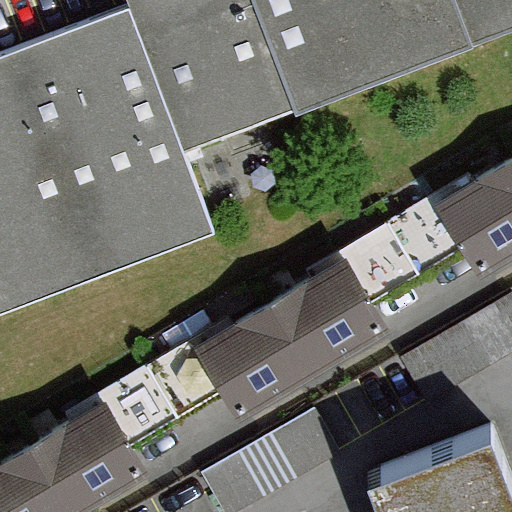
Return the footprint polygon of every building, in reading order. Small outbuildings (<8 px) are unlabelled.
[(511,0),(129,0),(132,5),(0,53),(0,300),(209,224),(179,143),(511,20),(511,0)] [(469,244),(479,261),(511,240),(511,157),(507,150),(437,193),(469,244)] [(420,274),(469,244),(437,193),(389,223),(420,274)] [(375,302),(420,274),(389,223),(343,251),(375,302)] [(274,294),(313,357),(382,314),(375,302),(343,251),(274,294)] [(405,355),(429,395),(511,344),(511,290),(511,291),(405,355)] [(227,385),(238,403),(313,357),(274,294),(199,340),(227,385)] [(150,371),(178,415),(227,385),(199,340),(150,371)] [(105,399),(132,443),(178,415),(150,371),(105,399)] [(31,444),(71,508),(145,463),(132,443),(105,399),(31,444)] [(313,409),(203,473),(226,511),(336,448),(313,409)] [(511,511),(511,476),(492,423),(369,468),(385,511),(511,511)] [(0,511),(65,511),(71,508),(31,444),(0,463),(0,511)]
